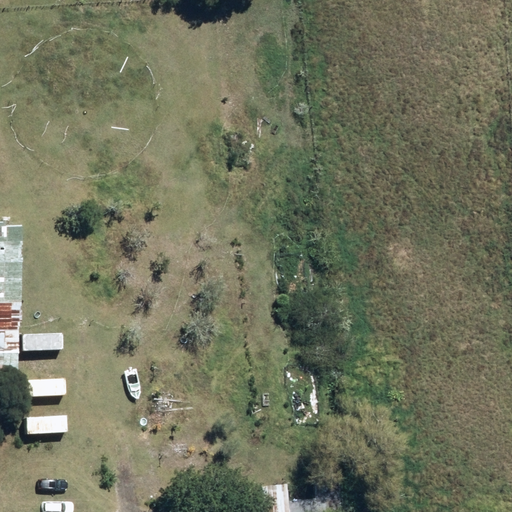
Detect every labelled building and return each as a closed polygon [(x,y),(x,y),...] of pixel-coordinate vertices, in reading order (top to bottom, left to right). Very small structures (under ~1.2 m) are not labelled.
[(0,393),(15,394),(17,324),(19,324),(19,320),(29,320),(29,304),(18,304),(19,228),(2,228),(2,225),(0,224),(0,393)] [(97,397),(88,357),(70,361),(79,402),(97,397)] [(61,380),(21,380),(20,398),(61,398),(61,380)] [(15,396),(0,395),(0,405),(15,406),(15,396)] [(262,487),(262,511),(336,511),(336,488),(310,489),(311,501),(285,502),(285,486),(262,487)]
